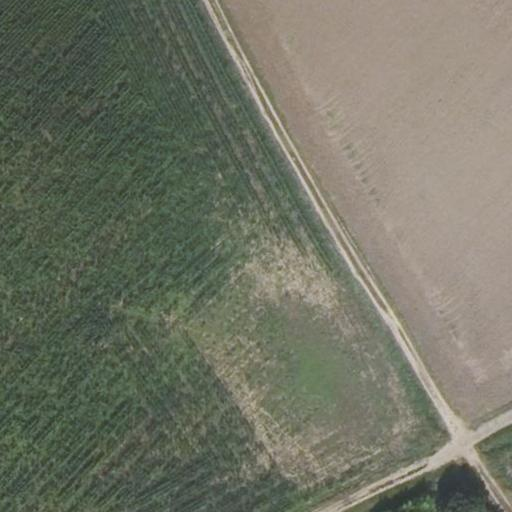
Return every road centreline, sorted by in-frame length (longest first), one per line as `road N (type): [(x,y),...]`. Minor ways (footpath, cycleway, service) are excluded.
road 1 (track): [(511,491),(372,287),(213,0)]
road 2 (track): [(511,418),(338,511)]
